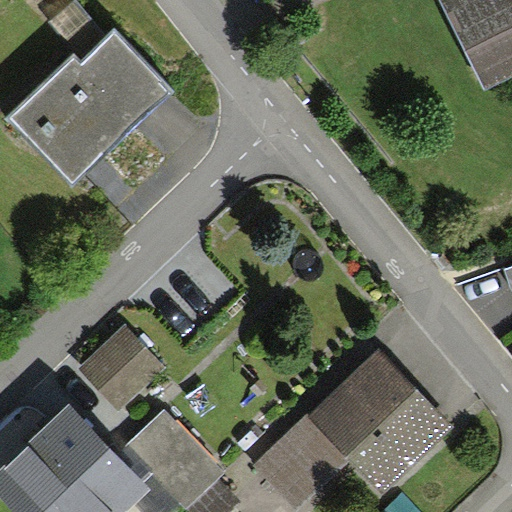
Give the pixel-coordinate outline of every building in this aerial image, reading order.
[(511,0),(426,0),(480,106),(511,90),(511,0)] [(171,93),(113,33),(81,64),(75,57),(11,117),(75,184),(171,93)] [(124,329),(77,370),(106,404),(154,363),(124,329)] [(374,343),(258,459),(311,511),(354,511),(448,418),(374,343)] [(76,408),(2,475),(35,511),(115,511),(145,485),(76,408)]
